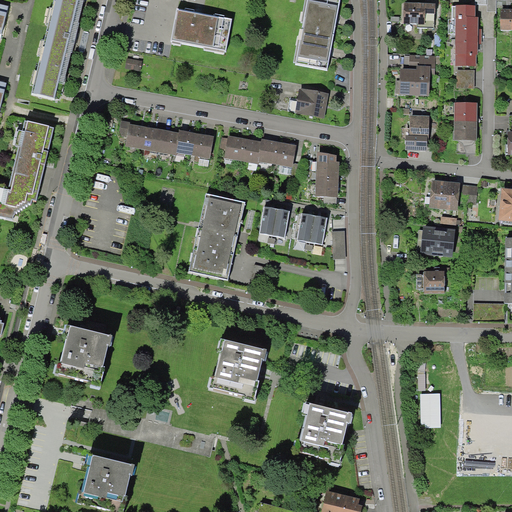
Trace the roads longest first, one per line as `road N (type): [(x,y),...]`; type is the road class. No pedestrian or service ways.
road 1 (residential): [(48,256),(344,327)]
road 2 (residential): [(93,87),(356,134)]
road 3 (residential): [(381,0),(380,160),(485,173)]
road 4 (residential): [(48,256),(0,457)]
road 5 (residential): [(344,327),(356,289),(356,134)]
road 6 (residential): [(357,329),(353,351),(367,385),(383,511)]
road 7 (residential): [(93,87),(48,256)]
road 8 (residential): [(403,333),(397,378),(411,505)]
road 9 (residential): [(485,173),(488,35)]
road 10 (residential): [(356,134),(355,0)]
